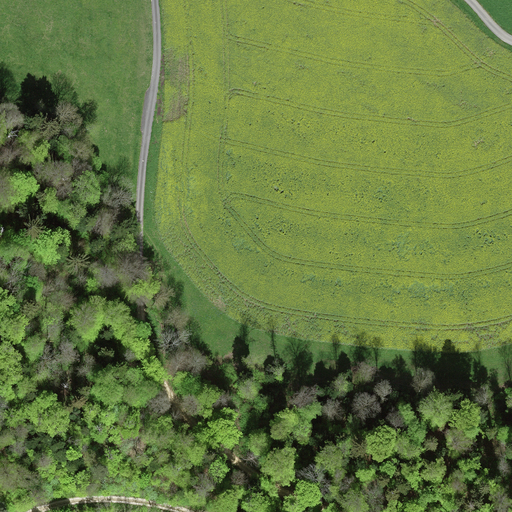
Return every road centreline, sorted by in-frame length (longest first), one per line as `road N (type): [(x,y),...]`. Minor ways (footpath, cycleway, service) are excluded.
road 1 (track): [(155,0),(140,264),(153,363),(180,409),(227,452),(292,497),(343,511)]
road 2 (track): [(183,511),(113,500),(36,511)]
